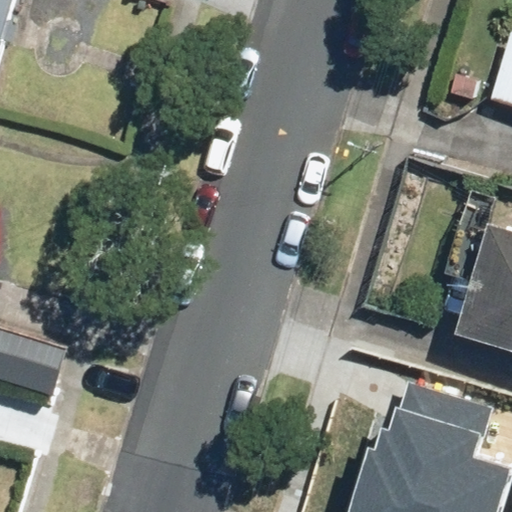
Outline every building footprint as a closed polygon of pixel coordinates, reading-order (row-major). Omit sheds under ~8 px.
[(0,0),(0,64),(8,38),(3,36),(12,0),(0,0)] [(511,27),(508,27),(487,96),(511,103),(511,27)] [(511,221),(497,217),(463,327),(511,341),(511,221)] [(0,333),(0,382),(54,400),(68,355),(0,333)] [(363,511),(511,511),(511,455),(483,446),(495,409),(416,384),(404,420),(394,417),(363,511)]
